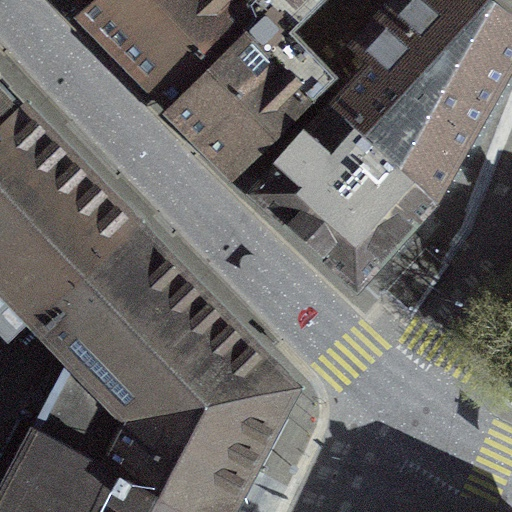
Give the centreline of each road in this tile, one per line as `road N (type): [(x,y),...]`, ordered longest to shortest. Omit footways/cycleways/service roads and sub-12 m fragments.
road 1 (secondary): [(4,0),(404,413)]
road 2 (residential): [(511,193),(404,413)]
road 3 (secondary): [(404,413),(511,471)]
